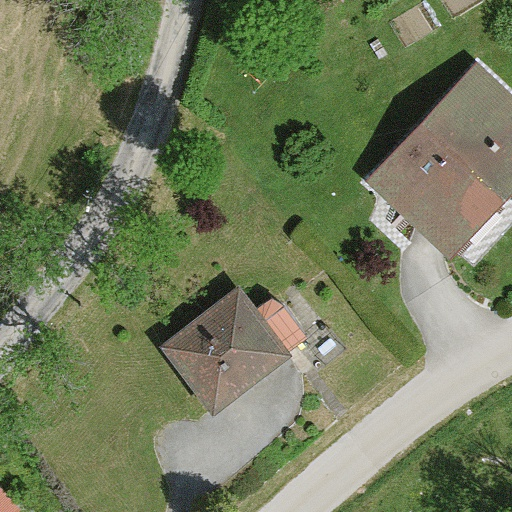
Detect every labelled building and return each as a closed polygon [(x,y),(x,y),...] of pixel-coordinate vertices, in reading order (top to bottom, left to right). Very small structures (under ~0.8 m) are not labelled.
[(373,166),(401,194),(412,183),(454,223),(511,159),(511,98),(469,58),(373,166)] [(412,183),(401,194),(444,234),(454,223),(412,183)] [(164,339),(209,401),(281,345),(259,316),(266,310),(257,298),(248,305),(234,286),(164,339)] [(266,290),(257,298),(266,310),(259,316),(281,345),(303,330),(278,297),(266,290)] [(25,511),(0,483),(0,511),(25,511)]
